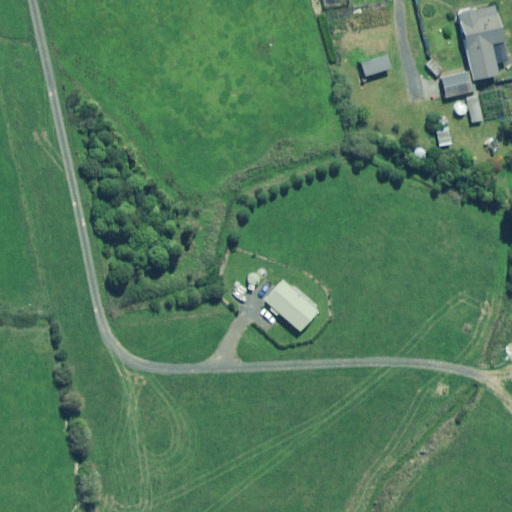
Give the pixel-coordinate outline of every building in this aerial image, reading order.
[(471,83),(471,82),(495,76),(492,65),(506,61),(499,35),(498,35),(491,6),(455,14),(469,72),(438,79),(442,98),(473,92),(471,83)] [(387,70),(382,55),(356,63),(362,78),(387,70)] [(429,58),(423,64),(435,76),(441,70),(429,58)] [(511,112),(511,86),(479,92),(483,118),(511,112)] [(477,102),(465,105),(469,124),(481,122),(477,102)] [(451,144),(447,127),(434,130),(438,147),(451,144)] [(243,279),(243,281),(244,283),(244,284),(245,285),(246,286),(248,287),(249,287),(250,288),(251,287),(253,287),(254,287),(255,286),(256,285),(257,284),(258,283),(258,282),(258,280),(258,279),(258,278),(258,277),(257,275),(256,274),(255,273),(254,273),(253,272),(251,272),(250,272),(249,272),(247,273),(246,274),(245,275),(244,276),(244,277),(243,278),(243,279)] [(302,325),(318,307),(294,287),(291,290),(280,280),(261,302),(271,310),(268,313),(273,318),(276,315),(296,332),(302,325)]
